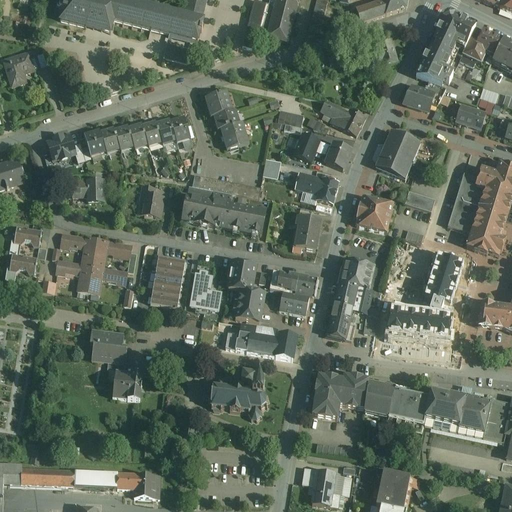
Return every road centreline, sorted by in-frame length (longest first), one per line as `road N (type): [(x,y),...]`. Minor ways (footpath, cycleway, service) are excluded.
road 1 (residential): [(32,135),(430,17)]
road 2 (residential): [(328,269),(59,224),(32,135)]
road 3 (residential): [(61,315),(137,327),(176,349),(196,414),(289,443)]
road 4 (residential): [(311,350),(511,376)]
road 5 (residential): [(382,115),(356,170),(328,269)]
road 6 (residential): [(511,160),(382,115)]
